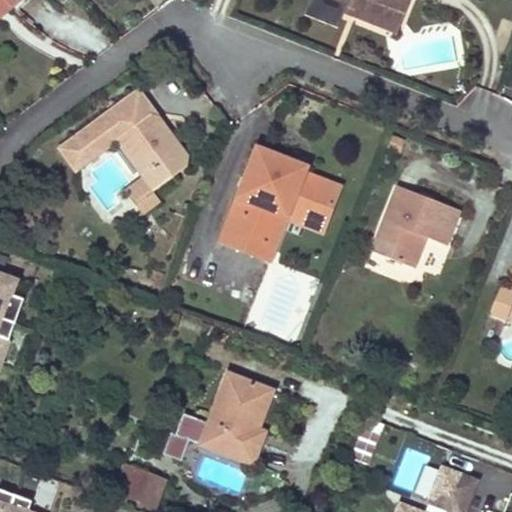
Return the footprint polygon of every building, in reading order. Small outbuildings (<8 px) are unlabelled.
[(0,0),(8,13),(25,0),(0,0)] [(0,0),(0,19),(8,13),(0,0)] [(306,0),(301,15),(332,26),(337,11),(340,3),(354,9),(351,16),(379,27),(385,11),(399,16),(405,0),(306,0)] [(340,3),(337,11),(351,16),(354,9),(340,3)] [(385,11),(379,27),(392,32),(399,16),(385,11)] [(155,116),(133,86),(106,106),(122,129),(142,114),(155,116)] [(142,114),(122,129),(106,106),(54,143),(70,166),(110,137),(138,176),(148,190),(179,167),(182,153),(155,116),(142,114)] [(268,208),(282,214),(285,207),(321,220),(334,184),(298,171),(300,164),(252,146),(216,241),(265,259),(270,246),(256,241),(268,208)] [(123,186),(133,200),(148,190),(138,176),(123,186)] [(407,268),(413,252),(419,237),(439,245),(453,209),(391,185),(366,252),(407,268)] [(148,190),(133,200),(141,211),(156,201),(148,190)] [(282,214),(318,227),(321,220),(285,207),(282,214)] [(256,241),(270,246),(282,214),(268,208),(256,241)] [(24,298),(12,293),(17,279),(0,272),(0,316),(15,322),(24,298)] [(504,316),(511,293),(511,289),(494,282),(484,308),(504,316)] [(9,339),(15,322),(0,316),(0,339),(1,336),(9,339)] [(0,362),(9,339),(1,336),(0,339),(0,362)] [(21,404),(26,405),(31,407),(44,375),(33,371),(21,404)] [(202,444),(252,462),(261,439),(253,436),(256,427),(271,388),(229,372),(202,444)] [(253,436),(261,439),(264,430),(256,427),(253,436)] [(352,462),(365,467),(372,447),(359,443),(352,462)] [(120,494),(132,465),(124,462),(112,491),(120,494)] [(120,494),(130,498),(140,502),(152,473),(132,465),(120,494)] [(411,511),(402,508),(400,511),(459,511),(463,511),(477,479),(442,465),(428,499),(448,508),(446,511),(411,511)] [(154,508),(166,479),(152,473),(140,502),(154,508)] [(0,511),(7,511),(14,494),(0,488),(0,511)] [(34,511),(28,510),(31,500),(14,494),(7,511),(34,511)] [(428,511),(399,500),(393,511),(400,511),(402,508),(411,511),(428,511)]
